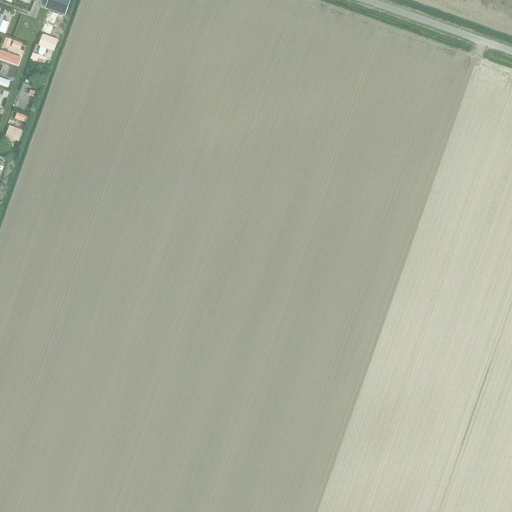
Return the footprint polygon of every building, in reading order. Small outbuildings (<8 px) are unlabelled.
[(65,16),(70,0),(51,0),(48,10),(65,16)] [(58,47),(63,33),(45,27),(40,41),(58,47)] [(7,32),(4,39),(12,42),(15,34),(7,32)] [(15,35),(13,42),(23,45),(25,37),(15,35)] [(22,59),(24,51),(2,46),(0,54),(22,59)] [(23,136),(24,123),(9,122),(9,135),(23,136)]
